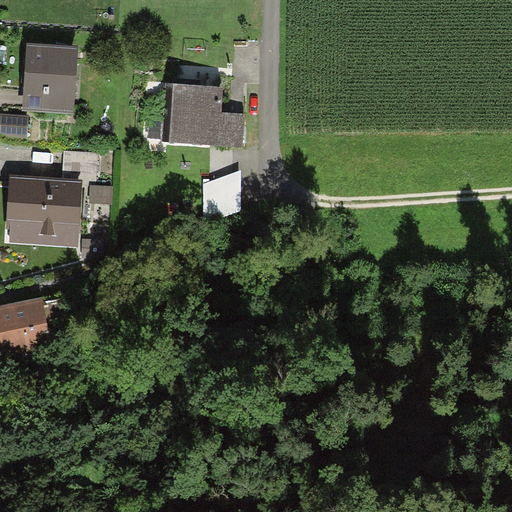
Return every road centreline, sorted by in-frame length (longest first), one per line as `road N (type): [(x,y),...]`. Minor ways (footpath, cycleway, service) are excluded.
road 1 (track): [(279,197),(302,203),(511,193)]
road 2 (residential): [(269,0),(267,162)]
